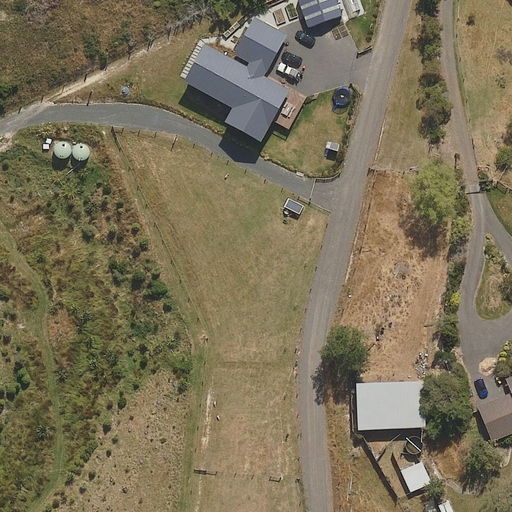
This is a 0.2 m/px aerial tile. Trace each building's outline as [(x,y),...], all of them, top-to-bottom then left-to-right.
[(343,17),(337,0),(297,0),(307,29),(343,17)] [(511,376),(507,379),(511,391),(511,394),(480,407),(493,440),(511,432),(511,376)] [(358,429),(425,427),(423,381),(357,384),(358,429)] [(410,492),(431,483),(422,462),(401,471),(410,492)] [(440,511),(453,511),(449,502),(438,506),(440,511)]
